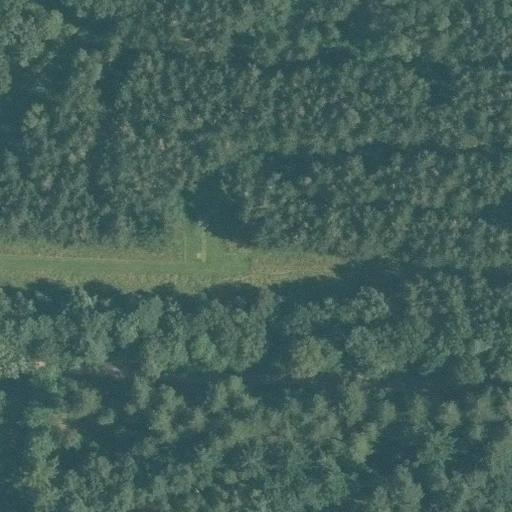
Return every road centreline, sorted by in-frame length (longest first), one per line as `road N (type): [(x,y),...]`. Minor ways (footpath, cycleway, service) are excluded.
road 1 (track): [(511,384),(0,365)]
road 2 (track): [(0,264),(370,278)]
